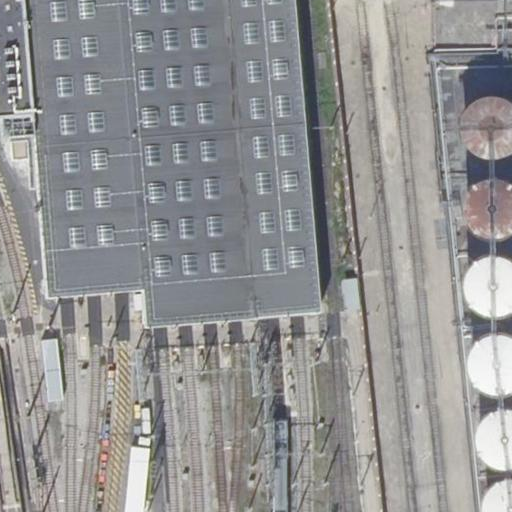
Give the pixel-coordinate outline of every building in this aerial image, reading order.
[(296,315),(320,313),(293,0),(0,0),(0,121),(31,118),(46,300),(66,298),(93,296),(122,294),(141,292),(145,330),(160,329),(185,326),(210,324),(235,322),(252,321),(252,319),(273,317),(296,315)] [(511,101),(508,100),(500,99),(492,99),(485,101),(478,106),(473,111),(469,118),(467,126),(468,133),(470,141),(474,148),(479,153),(486,157),(493,160),(501,160),(508,159),(511,156),(511,101)] [(511,184),(506,181),(498,180),(491,180),(483,183),(477,187),(471,193),(468,200),(466,208),(466,215),(468,223),(472,229),(477,235),(484,239),(491,241),(499,242),(507,240),(511,237),(511,184)] [(511,261),(507,259),(500,258),(492,258),(484,261),(478,265),(473,270),(469,278),(467,285),(467,293),(469,300),(473,307),(479,313),(485,317),(492,319),(500,320),(508,318),(511,315),(511,261)] [(511,338),(505,337),(498,338),(490,340),(484,344),(478,350),(475,357),(473,365),(473,372),(475,380),(479,387),(484,392),(491,396),(498,398),(506,399),(511,397),(511,338)] [(511,410),(505,411),(498,413),(491,417),(486,423),(482,430),(480,438),(481,445),(483,453),(487,460),(492,465),(499,469),(506,471),(511,471),(511,410)] [(511,511),(511,480),(511,481),(504,483),(497,488),(492,493),(488,500),(486,508),(486,511),(511,511)]
